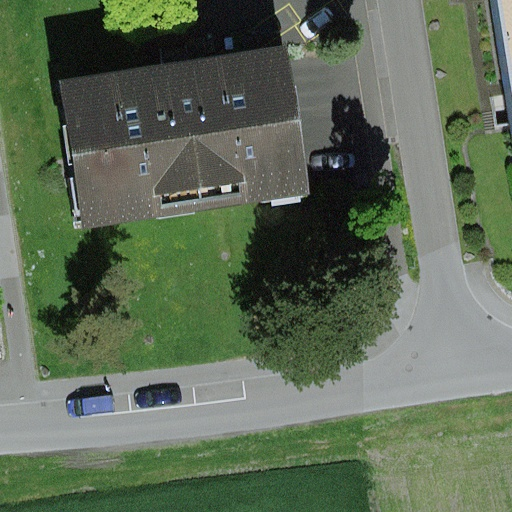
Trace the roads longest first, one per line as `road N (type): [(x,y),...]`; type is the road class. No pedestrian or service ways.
road 1 (residential): [(0,433),(457,379)]
road 2 (residential): [(399,0),(457,379)]
